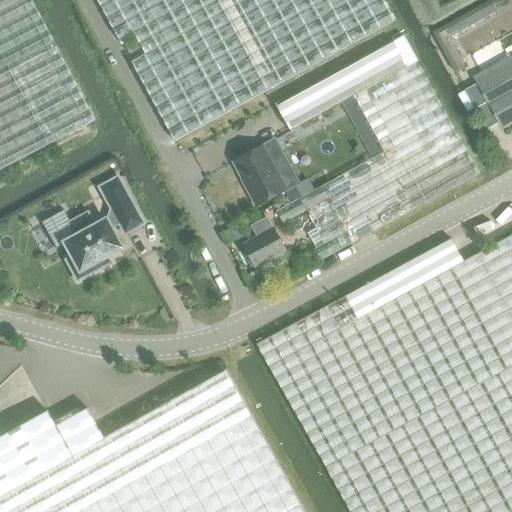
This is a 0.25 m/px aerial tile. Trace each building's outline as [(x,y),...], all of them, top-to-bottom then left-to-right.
[(0,0),(0,172),(95,122),(36,7),(31,0),(0,0)] [(394,22),(381,0),(95,0),(121,45),(124,44),(129,55),(142,48),(145,55),(130,63),(174,142),(394,22)] [(491,1),(433,33),(454,72),(465,66),(450,38),(497,12),(491,1)] [(393,43),(277,106),(279,110),(290,131),(342,103),(354,97),(407,69),(417,63),(403,38),(393,43)] [(291,205),(276,213),(283,226),(306,213),(324,245),(314,251),(320,261),(320,263),(334,255),(373,233),(401,218),(479,175),(417,63),(407,69),(354,97),(385,154),(373,161),(315,192),(291,205)] [(476,84),(464,91),(487,130),(499,123),(486,102),(486,100),(476,84)] [(499,123),(502,130),(511,124),(511,85),(486,100),(486,102),(499,123)] [(475,109),(464,91),(459,94),(458,95),(468,113),(470,111),(475,109)] [(273,143),(234,164),(258,208),(285,194),(297,187),(273,143)] [(64,211),(43,223),(57,249),(65,244),(73,258),(67,261),(78,280),(98,270),(95,264),(123,249),(112,229),(120,224),(126,234),(143,224),(118,179),(101,189),(111,207),(107,220),(94,227),(87,214),(71,223),(64,211)] [(257,239),(242,247),(255,271),(285,255),(266,218),(250,226),(257,239)] [(511,318),(511,237),(479,255),(511,318)] [(511,511),(511,318),(479,255),(462,265),(448,240),(257,344),(349,511),(511,511)] [(252,274),(261,292),(270,287),(261,269),(252,274)] [(0,511),(77,511),(252,415),(227,371),(104,439),(87,409),(56,426),(48,411),(0,437),(0,511)] [(77,511),(305,511),(252,415),(77,511)]
